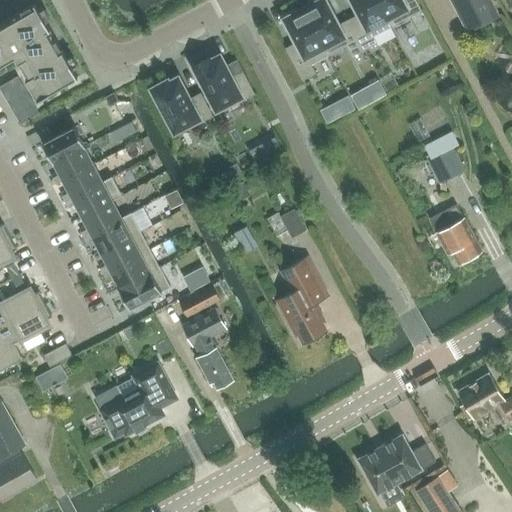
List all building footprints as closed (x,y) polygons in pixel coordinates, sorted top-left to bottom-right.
[(307,10),(306,11),(329,53),(346,44),(352,55),(365,49),(349,19),(338,25),(324,0),(319,0),(310,5),(312,8),(307,11),(307,10)] [(373,35),(391,26),(377,0),(352,0),(360,14),(349,19),(365,49),(376,42),(373,35)] [(377,0),(391,26),(421,10),(416,0),(377,0)] [(490,0),(454,0),(470,29),(498,15),(490,0)] [(35,2),(0,22),(0,64),(15,56),(18,62),(26,57),(36,73),(25,79),(37,98),(36,98),(37,99),(76,76),(77,77),(78,76),(63,51),(62,50),(50,29),(50,28),(35,2)] [(310,63),(329,53),(306,11),(305,12),(300,15),(298,11),(285,18),(297,42),(286,48),(303,79),(315,72),(310,63)] [(241,100),(254,93),(237,60),(225,66),(220,55),(210,60),(209,58),(194,66),(217,108),(239,96),(241,100)] [(24,85),(18,75),(11,79),(17,89),(24,85)] [(175,130),(198,118),(200,122),(212,115),(201,93),(189,99),(178,77),(169,82),(167,80),(153,88),(175,130)] [(17,89),(11,79),(6,82),(11,92),(14,91),(17,89)] [(358,108),(386,93),(379,79),(351,95),(358,108)] [(0,88),(5,96),(11,92),(6,82),(0,85),(0,88)] [(24,85),(17,89),(14,91),(18,98),(28,92),(24,85)] [(9,103),(18,98),(14,91),(11,92),(5,96),(9,103)] [(22,104),(32,99),(28,92),(18,98),(22,104)] [(114,92),(105,97),(110,106),(119,101),(114,92)] [(13,110),(22,104),(18,98),(9,103),(13,110)] [(22,104),(26,111),(36,106),(32,99),(22,104)] [(17,117),(26,111),(22,104),(13,110),(17,117)] [(335,118),(328,105),(320,109),(327,122),(335,118)] [(26,111),(30,118),(40,112),(36,106),(26,111)] [(17,117),(21,123),(30,118),(26,111),(17,117)] [(421,117),(409,124),(419,141),(431,135),(421,117)] [(131,121),(121,126),(126,136),(136,131),(131,121)] [(53,161),(85,144),(75,125),(42,142),(53,161)] [(275,136),(267,141),(273,152),(281,148),(275,136)] [(60,174),(52,177),(56,184),(63,180),(63,179),(94,163),(85,146),(85,145),(85,144),(53,161),(53,162),(54,162),(60,174)] [(431,159),(429,160),(440,183),(464,170),(453,147),(431,159)] [(414,165),(426,185),(435,180),(423,160),(414,165)] [(103,180),(94,163),(63,179),(63,180),(69,192),(62,195),(65,201),(104,181),(103,180)] [(112,176),(103,180),(104,181),(65,201),(68,207),(75,203),(82,216),(113,199),(114,200),(122,195),(112,176)] [(243,182),(228,190),(234,201),(249,193),(243,182)] [(175,189),(164,195),(171,208),(181,202),(175,189)] [(88,228),(81,231),(84,237),(131,212),(122,216),(114,200),(113,199),(82,216),(88,228)] [(428,219),(446,252),(451,250),(458,262),(481,250),(457,204),(428,219)] [(289,230),(292,237),(306,229),(295,208),(281,215),(289,230)] [(141,230),(131,212),(84,237),(87,243),(94,240),(101,252),(141,230)] [(279,212),(267,218),(277,236),(289,230),(281,215),(279,212)] [(0,240),(10,236),(3,223),(0,224),(0,240)] [(150,248),(141,230),(101,252),(107,264),(100,267),(103,273),(150,248)] [(0,240),(0,264),(15,257),(11,251),(17,248),(10,236),(0,240)] [(160,266),(150,248),(103,273),(106,279),(113,276),(119,287),(119,288),(160,266)] [(292,291),(277,299),(297,336),(300,334),(304,341),(325,330),(322,323),(325,321),(315,301),(329,294),(308,256),(281,270),(292,291)] [(12,278),(19,274),(14,263),(6,267),(12,278)] [(171,286),(160,266),(119,288),(130,308),(171,286)] [(206,272),(196,277),(202,286),(211,281),(206,272)] [(19,274),(12,278),(18,288),(25,285),(19,274)] [(224,279),(213,284),(220,297),(231,292),(224,279)] [(212,284),(180,301),(188,315),(220,299),(212,284)] [(0,326),(45,303),(39,290),(33,293),(30,287),(0,303),(0,326)] [(0,326),(0,349),(9,366),(23,359),(21,355),(14,343),(50,324),(47,319),(52,316),(45,303),(0,326)] [(218,387),(234,379),(216,346),(210,336),(226,327),(215,307),(183,325),(193,345),(195,344),(200,354),(196,357),(210,383),(214,381),(218,387)] [(66,343),(44,354),(50,366),(72,354),(66,343)] [(0,370),(9,366),(0,349),(0,370)] [(138,430),(137,429),(144,425),(145,427),(146,426),(145,423),(163,413),(159,406),(176,397),(158,362),(134,375),(140,388),(122,397),(116,386),(96,397),(102,408),(101,409),(115,436),(125,431),(126,433),(135,429),(136,431),(138,430)] [(489,372),(457,391),(474,418),(494,407),(504,423),(511,418),(511,397),(506,401),(489,372)] [(2,401),(0,401),(0,457),(26,443),(2,401)] [(360,458),(360,457),(358,459),(359,461),(376,491),(377,494),(380,493),(379,492),(420,470),(422,469),(422,468),(435,461),(426,443),(412,451),(403,436),(404,436),(402,434),(400,435),(383,445),(377,448),(360,458)] [(479,450),(468,455),(478,478),(489,473),(479,450)] [(0,499),(37,479),(23,454),(0,466),(0,499)] [(460,511),(437,475),(416,489),(430,511),(460,511)] [(495,478),(484,483),(492,501),(503,496),(495,478)] [(357,499),(356,502),(357,504),(356,505),(360,511),(367,511),(368,511),(362,502),(363,500),(361,498),(359,497),(357,499)] [(491,511),(492,499),(466,499),(466,511),(491,511)]
